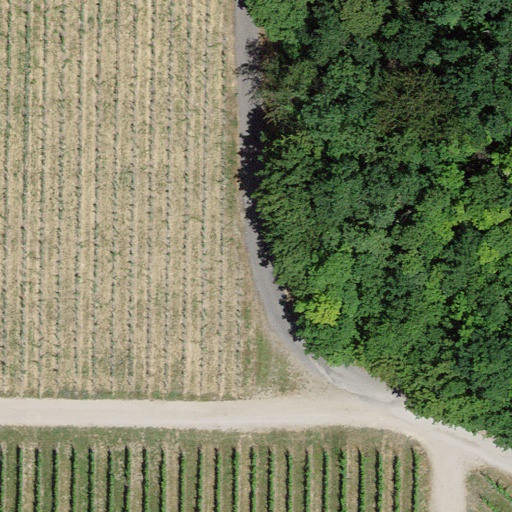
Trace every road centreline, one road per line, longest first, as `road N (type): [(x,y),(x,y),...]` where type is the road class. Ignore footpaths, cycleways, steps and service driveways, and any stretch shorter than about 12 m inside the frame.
road 1 (track): [(400,412),(334,369),(277,306),(255,232),(245,0)]
road 2 (track): [(0,411),(400,412)]
road 3 (track): [(400,412),(511,457)]
